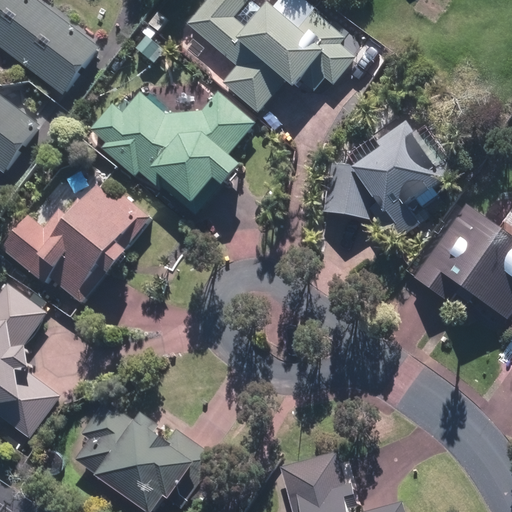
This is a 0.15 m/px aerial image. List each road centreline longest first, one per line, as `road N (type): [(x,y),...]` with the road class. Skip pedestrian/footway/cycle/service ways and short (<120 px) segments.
road 1 (residential): [(306,377),(236,343),(221,307),(228,288),(249,273),(408,369)]
road 2 (residential): [(511,479),(500,455),(408,369)]
